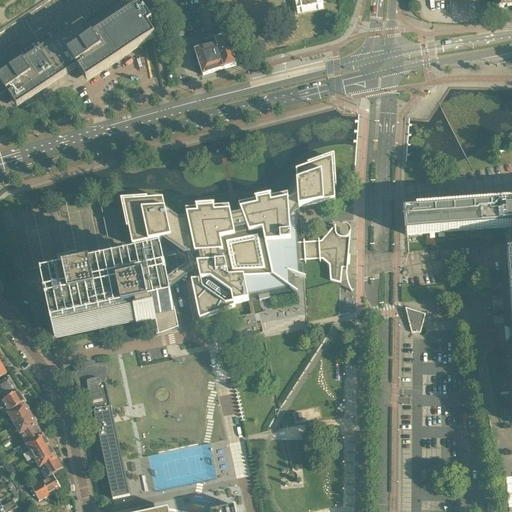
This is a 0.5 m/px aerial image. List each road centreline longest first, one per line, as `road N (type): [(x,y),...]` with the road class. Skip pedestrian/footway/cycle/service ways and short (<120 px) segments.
road 1 (secondary): [(372,58),(0,158)]
road 2 (secondary): [(0,178),(371,76)]
road 3 (unclassified): [(371,76),(366,282),(383,326)]
road 4 (residential): [(89,511),(62,407),(0,309)]
road 5 (unclassified): [(384,211),(389,71)]
